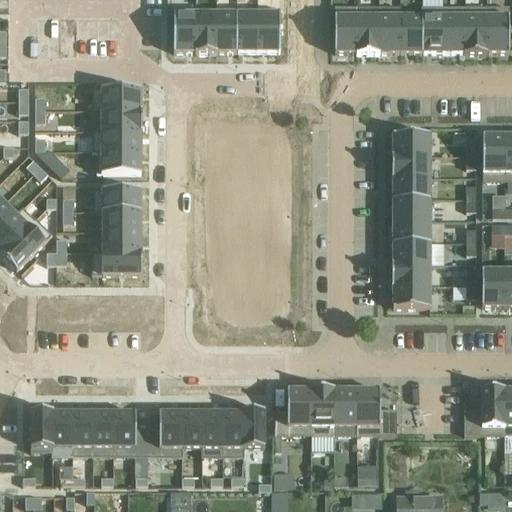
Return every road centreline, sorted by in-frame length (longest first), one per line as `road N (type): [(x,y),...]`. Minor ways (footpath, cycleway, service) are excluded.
road 1 (residential): [(170,367),(165,85),(304,83)]
road 2 (residential): [(343,83),(344,367)]
road 3 (residential): [(170,367),(344,367)]
road 4 (residential): [(0,353),(40,367),(170,367)]
road 5 (residential): [(343,83),(511,83)]
road 6 (residential): [(344,367),(511,367)]
